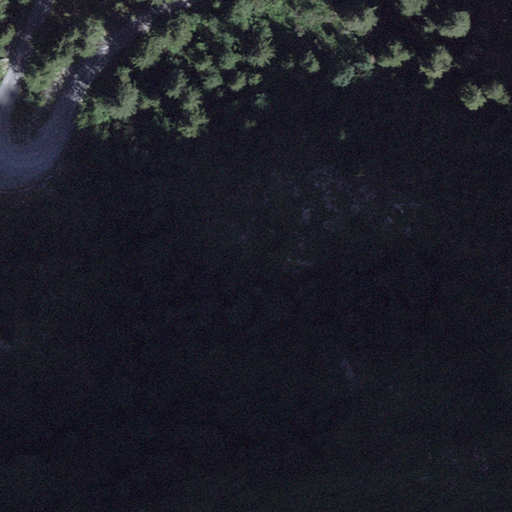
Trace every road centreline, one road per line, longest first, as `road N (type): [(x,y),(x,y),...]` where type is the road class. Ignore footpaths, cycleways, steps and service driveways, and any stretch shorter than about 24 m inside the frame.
road 1 (track): [(0,155),(10,166),(31,167),(47,154),(89,72),(183,0)]
road 2 (track): [(44,0),(0,121)]
